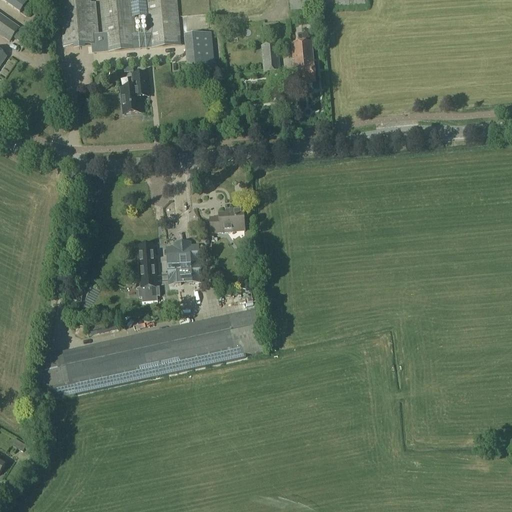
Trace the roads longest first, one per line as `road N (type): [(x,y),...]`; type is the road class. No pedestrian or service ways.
road 1 (tertiary): [(56,164),(347,149),(511,131)]
road 2 (track): [(76,166),(30,464),(0,504)]
road 3 (unclassified): [(56,164),(36,0)]
